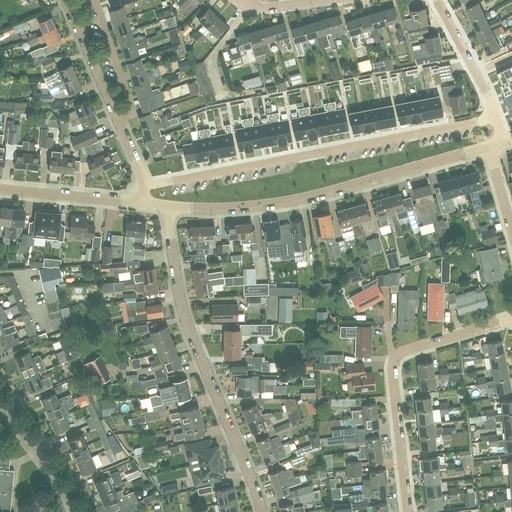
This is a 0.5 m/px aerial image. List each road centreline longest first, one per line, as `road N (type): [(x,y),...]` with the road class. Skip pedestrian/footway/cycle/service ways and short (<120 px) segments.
road 1 (residential): [(145,186),(496,120)]
road 2 (unclassified): [(168,206),(273,205),(488,147)]
road 3 (residential): [(261,511),(185,320),(168,206)]
road 4 (residential): [(407,511),(392,361),(511,319)]
road 5 (unclassified): [(0,190),(140,203)]
road 6 (residential): [(119,120),(134,114),(93,0)]
road 7 (residential): [(496,120),(436,0)]
road 8 (residential): [(76,511),(0,403)]
road 9 (residential): [(119,120),(66,0)]
